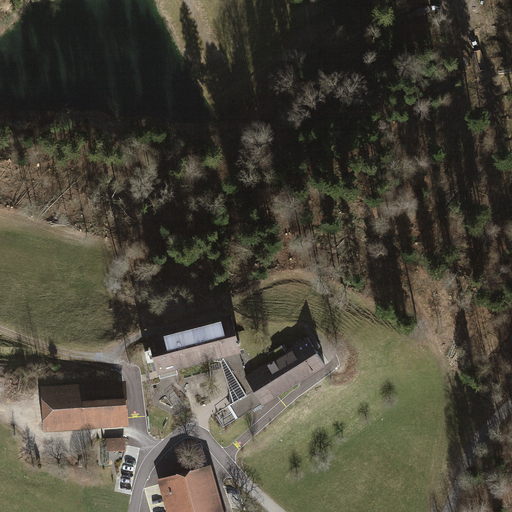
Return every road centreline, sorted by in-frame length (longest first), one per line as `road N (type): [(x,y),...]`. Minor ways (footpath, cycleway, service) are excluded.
road 1 (track): [(152,478),(137,454),(130,381),(113,360),(0,329)]
road 2 (unclassified): [(274,511),(205,444),(189,439),(136,497),(134,511)]
road 3 (unclassified): [(511,407),(469,460),(449,511)]
